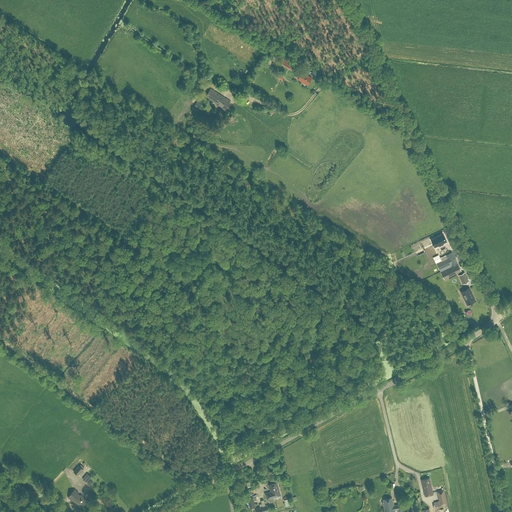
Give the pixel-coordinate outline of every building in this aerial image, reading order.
[(294,64),(286,58),(282,64),(291,69),(294,64)] [(298,79),(307,85),(312,77),(302,72),(298,79)] [(205,96),(218,104),(217,105),(224,110),(230,101),(210,88),(205,96)] [(193,107),(200,112),(208,100),(201,95),(193,107)] [(443,233),(431,239),(434,246),(438,244),(439,245),(443,244),(442,242),(446,241),(443,233)] [(445,259),(437,263),(440,271),(457,263),(451,252),(446,254),(448,258),(445,259)] [(458,264),(441,272),(444,278),(460,270),(458,264)] [(453,295),(458,293),(455,287),(450,289),(453,295)] [(461,292),(467,304),(475,300),(469,288),(461,292)] [(84,469),(79,465),(73,471),(78,475),(84,469)] [(87,473),(82,479),(86,482),(91,476),(87,473)] [(433,494),(429,477),(420,479),(424,496),(433,494)] [(280,495),(277,482),(269,484),(271,491),(265,493),(267,499),(280,495)] [(81,494),(80,495),(77,493),(78,492),(75,489),(68,497),(75,503),(81,507),(87,500),(83,497),(84,496),(81,494)] [(435,507),(440,506),(447,504),(444,489),(436,491),(439,501),(434,502),(435,507)] [(250,507),(256,506),(253,497),(247,499),(250,507)] [(403,511),(401,503),(393,505),(392,497),(383,499),(385,507),(384,507),(385,511),(395,510),(395,509),(398,509),(398,511),(403,511)]
